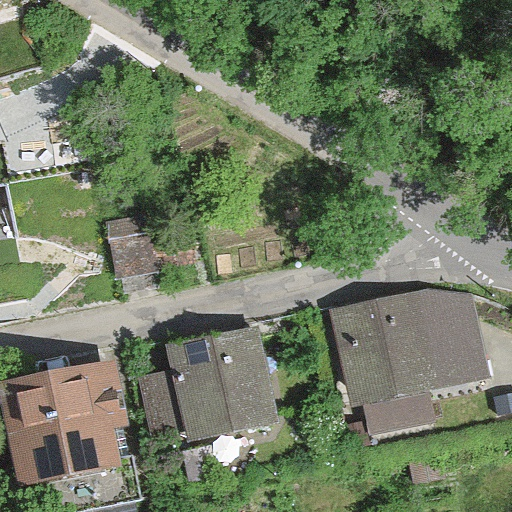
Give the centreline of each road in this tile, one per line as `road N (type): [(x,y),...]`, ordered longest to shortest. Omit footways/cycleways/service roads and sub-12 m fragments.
road 1 (residential): [(0,357),(321,293),(433,237)]
road 2 (residential): [(433,237),(73,0)]
